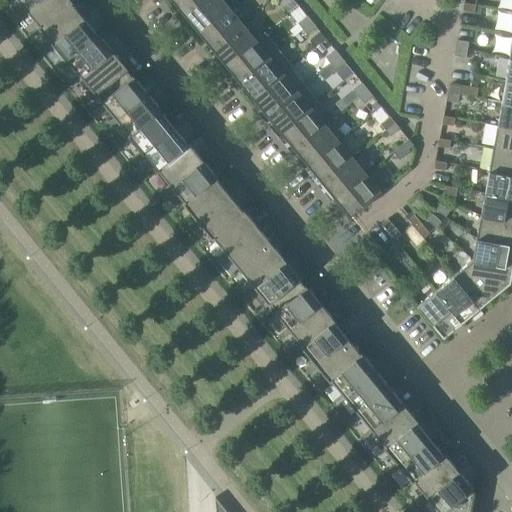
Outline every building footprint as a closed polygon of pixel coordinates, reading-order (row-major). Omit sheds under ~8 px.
[(24,17),(28,13),(27,11),(39,0),(17,0),(25,8),(20,12),(24,17)] [(38,27),(39,28),(72,1),(71,0),(39,0),(27,11),(28,13),(39,26),(38,27)] [(171,0),(184,15),(202,0),(171,0)] [(202,0),(184,15),(198,32),(228,7),(222,0),(202,0)] [(50,51),(54,47),(53,45),(84,19),(72,4),(73,3),(72,1),(39,28),(51,43),(47,46),(50,51)] [(198,32),(212,49),(242,24),(250,18),(236,1),(228,7),(198,32)] [(464,3),(462,11),(474,13),(476,5),(464,3)] [(15,16),(19,21),(24,17),(20,12),(15,16)] [(298,23),(303,30),(312,22),(307,16),(298,23)] [(53,45),(54,47),(66,62),(99,35),(98,33),(97,34),(84,19),(53,45)] [(312,22),(303,30),(308,36),(317,28),(312,22)] [(212,49),(226,66),(256,41),(242,24),(212,49)] [(265,33),(256,41),(226,66),(240,82),(270,58),(279,50),(265,33)] [(78,84),(83,80),(81,77),(113,51),(99,35),(66,62),(67,63),(69,62),(80,75),(75,79),(78,84)] [(457,40),(456,48),(467,50),(469,42),(457,40)] [(41,51),(43,53),(45,55),(50,51),(47,46),(41,51)] [(467,50),(456,48),(454,55),(466,58),(467,50)] [(325,57),(331,63),(340,56),(335,49),(325,57)] [(240,82),(254,99),(292,68),(291,67),(292,66),(279,50),(270,58),(240,82)] [(102,102),(134,76),(133,76),(132,77),(127,70),(128,69),(113,51),(81,77),(83,80),(96,95),(98,94),(103,101),(102,102)] [(340,56),(331,63),(336,69),(345,62),(340,56)] [(254,99),(267,116),(305,85),(292,68),(254,99)] [(113,126),(118,122),(116,119),(148,93),(134,76),(102,102),(115,117),(110,121),(113,126)] [(70,83),(74,88),(78,84),(75,79),(70,83)] [(511,82),(505,81),(501,103),(511,105),(511,82)] [(353,91),(358,97),(368,89),(362,83),(353,91)] [(305,85),(267,116),(281,133),(317,104),(316,102),(318,100),(305,85)] [(449,85),(447,92),(459,95),(461,87),(449,85)] [(368,89),(358,97),(363,103),(373,96),(368,89)] [(459,95),(447,92),(446,100),(458,103),(459,95)] [(128,136),(128,137),(161,110),(148,93),(116,119),(118,122),(129,135),(128,136)] [(511,105),(501,103),(497,126),(511,128),(511,105)] [(281,133),(295,149),(330,120),(317,104),(281,133)] [(140,160),(144,156),(142,154),(174,128),(162,113),(163,112),(161,110),(128,137),(141,152),(136,155),(140,160)] [(443,116),(442,124),(453,126),(455,118),(443,116)] [(381,124),(386,130),(395,123),(390,117),(381,124)] [(295,149),(309,166),(344,137),(330,120),(295,149)] [(105,125),(109,130),(113,126),(110,121),(105,125)] [(395,123),(386,130),(391,137),(400,129),(395,123)] [(511,128),(497,126),(493,148),(511,151),(511,128)] [(144,156),(156,171),(189,143),(188,142),(187,143),(174,128),(142,154),(144,156)] [(309,166),(323,183),(353,159),(339,142),(345,138),(344,137),(309,166)] [(439,138),(438,146),(449,148),(451,140),(439,138)] [(404,153),(414,146),(409,139),(399,147),(404,153)] [(168,193),(173,189),(171,186),(203,160),(189,143),(156,171),(157,172),(159,171),(170,184),(165,188),(168,193)] [(511,151),(493,148),(489,171),(511,174),(511,151)] [(131,160),(133,162),(135,164),(140,160),(136,155),(131,160)] [(323,183),(337,200),(366,176),(353,159),(323,183)] [(183,203),(184,205),(217,177),(203,160),(171,186),(173,189),(184,202),(183,203)] [(435,161),(433,169),(445,171),(447,163),(435,161)] [(511,174),(489,171),(485,193),(511,198),(511,174)] [(366,176),(337,200),(350,217),(380,192),(366,176)] [(196,227),(200,224),(197,221),(229,195),(217,180),(218,178),(217,177),(184,205),(196,219),(192,223),(196,227)] [(444,194),(456,196),(457,188),(446,186),(444,194)] [(168,193),(165,188),(160,192),(163,197),(168,193)] [(511,198),(485,193),(481,216),(511,221),(511,198)] [(200,224),(211,238),(244,210),(243,209),(242,210),(229,195),(197,221),(200,224)] [(436,210),(445,217),(450,210),(440,203),(436,210)] [(224,260),(229,256),(226,253),(258,227),(244,210),(211,238),(213,240),(214,239),(225,252),(220,256),(224,260)] [(427,220),(436,228),(441,222),(432,214),(427,220)] [(511,221),(481,216),(476,238),(511,244),(511,221)] [(388,219),(382,224),(395,240),(401,235),(388,219)] [(196,227),(192,223),(188,226),(186,227),(190,232),(196,227)] [(416,230),(424,239),(430,234),(422,224),(416,230)] [(229,256),(241,271),(272,244),(258,227),(226,253),(229,256)] [(377,243),(369,234),(363,239),(371,248),(377,243)] [(511,244),(476,238),(473,260),(511,267),(511,244)] [(252,293),(256,289),(254,287),(286,261),(272,244),(241,271),(252,285),(248,288),(252,293)] [(215,260),(219,264),(224,260),(220,256),(215,260)] [(511,267),(473,260),(453,275),(480,307),(510,282),(511,272),(511,267)] [(254,287),(256,289),(268,304),(300,278),(286,261),(254,287)] [(453,275),(436,290),(462,322),(480,307),(453,275)] [(286,336),(291,332),(289,330),(321,304),(306,285),(305,287),(299,280),(301,279),(300,278),(268,304),(269,305),(271,304),(276,311),(274,312),(287,327),(283,331),(286,336)] [(243,293),(246,298),(252,293),(248,288),(243,293)] [(462,322),(436,290),(417,305),(443,337),(462,322)] [(300,346),(302,347),(335,320),(321,304),(289,330),(291,332),(302,345),(300,346)] [(313,370),(317,366),(315,364),(347,338),(334,323),(336,322),(335,320),(302,347),(313,362),(309,365),(313,370)] [(278,335),(281,340),(286,336),(283,331),(278,335)] [(315,364),(317,366),(329,381),(362,353),(361,352),(360,353),(347,338),(315,364)] [(341,403),(346,399),(344,396),(376,370),(362,353),(329,381),(330,382),(332,381),(342,394),(337,398),(341,403)] [(304,370),(307,374),(313,370),(309,365),(304,370)] [(346,399),(358,413),(390,387),(376,370),(344,396),(346,399)] [(369,437),(374,433),(372,430),(404,404),(390,387),(358,413),(370,428),(365,432),(369,437)] [(333,402),(336,407),(341,403),(337,398),(333,402)] [(383,447),(384,448),(418,421),(404,404),(372,430),(374,433),(385,446),(383,447)] [(396,471),(400,467),(398,465),(430,439),(417,423),(419,422),(418,421),(384,448),(396,463),(392,466),(396,471)] [(369,437),(365,432),(361,436),(364,441),(369,437)] [(400,467),(412,482),(445,454),(444,453),(442,454),(430,439),(398,465),(400,467)] [(424,503),(429,499),(427,497),(459,471),(445,454),(412,482),(413,483),(414,482),(425,495),(420,499),(424,503)] [(392,466),(388,470),(387,471),(390,475),(396,471),(392,466)] [(427,497),(429,499),(439,511),(471,511),(475,493),(472,490),(474,489),(459,471),(427,497)] [(227,511),(215,497),(215,511),(227,511)] [(416,503),(419,507),(424,503),(420,499),(416,503)]
